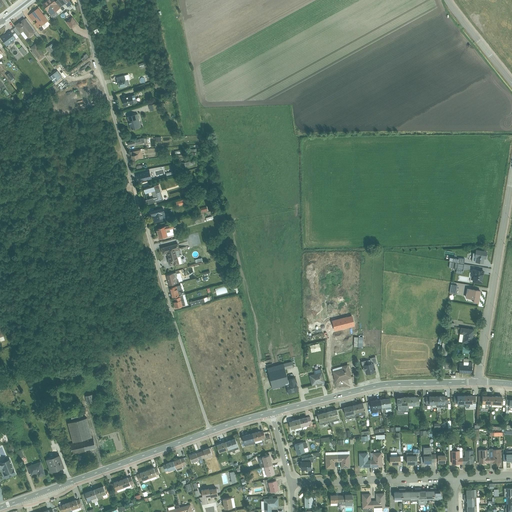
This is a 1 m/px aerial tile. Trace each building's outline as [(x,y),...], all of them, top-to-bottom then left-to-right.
[(56,12),(60,8),(62,6),(58,0),(57,0),(55,2),(53,0),(47,0),(42,4),(51,16),(53,19),(58,15),(58,14),(56,12)] [(58,0),(62,6),(65,10),(72,4),(69,1),(70,0),(58,0)] [(41,27),(48,22),(38,9),(31,14),(37,22),(34,24),(38,29),(39,28),(41,32),(44,30),(41,27)] [(78,24),(72,17),(69,20),(74,27),(78,24)] [(28,39),(35,34),(24,20),(15,26),(25,40),(28,38),(28,39)] [(74,27),(69,20),(66,22),(71,29),(74,27)] [(14,41),(18,38),(15,33),(13,35),(10,31),(10,32),(6,34),(7,35),(5,36),(4,35),(0,38),(7,47),(10,44),(11,44),(14,42),(14,41)] [(45,56),(36,44),(30,48),(32,52),(31,53),(35,58),(37,57),(39,60),(45,56)] [(54,54),(58,51),(52,44),(48,47),(52,52),(54,54)] [(22,47),(18,50),(24,56),(27,54),(22,47)] [(62,77),(57,71),(49,77),(54,83),(62,77)] [(14,79),(9,73),(6,76),(10,81),(11,82),(14,80),(13,79),(14,79)] [(119,88),(127,86),(130,85),(128,80),(130,80),(128,75),(117,78),(119,88)] [(124,106),(137,103),(136,99),(135,99),(134,96),(132,96),(122,99),(124,106)] [(164,106),(163,103),(156,105),(156,104),(149,106),(150,111),(157,110),(157,108),(164,106)] [(131,130),(141,128),(138,114),(127,117),(131,130)] [(141,144),(144,143),(144,144),(148,144),(146,139),(143,139),(134,141),(127,142),(128,147),(141,144)] [(132,160),(143,158),(141,151),(130,153),(132,160)] [(137,183),(151,179),(150,172),(136,175),(136,178),(137,183)] [(148,205),(163,200),(158,185),(144,190),(145,194),(155,191),(156,198),(147,201),(148,205)] [(166,220),(163,208),(150,212),(151,216),(153,216),(155,223),(166,220)] [(174,229),(173,225),(156,229),(159,239),(174,235),(173,229),(174,229)] [(180,250),(178,244),(161,249),(163,254),(167,253),(169,259),(168,260),(169,264),(173,263),(174,267),(179,265),(179,264),(182,264),(178,251),(180,250)] [(483,264),(484,256),(486,256),(487,252),(476,251),(475,253),(473,253),(472,262),(483,264)] [(464,264),(458,263),(455,263),(454,270),(457,270),(456,272),(463,273),(464,264)] [(472,282),(481,284),(483,272),(472,270),(471,276),(473,276),(472,282)] [(169,286),(183,282),(180,273),(177,274),(176,273),(166,276),(169,286)] [(174,297),(180,295),(179,292),(182,291),(180,285),(176,286),(169,288),(172,298),(174,297)] [(216,296),(227,293),(226,287),(215,289),(216,296)] [(473,303),(478,303),(480,292),(467,289),(465,298),(473,300),(473,303)] [(175,308),(188,305),(185,294),(180,295),(174,297),(175,302),(173,302),(175,308)] [(212,297),(190,302),(191,306),(213,301),(212,297)] [(462,343),(472,344),(474,330),(461,328),(460,334),(459,342),(462,343)] [(319,344),(309,345),(310,353),(320,352),(319,344)] [(445,369),(444,369),(444,371),(451,371),(452,357),(446,357),(445,362),(443,362),(443,366),(445,366),(445,369)] [(374,365),(377,364),(376,358),(370,359),(371,364),(368,365),(367,361),(362,362),(364,372),(365,372),(366,375),(376,372),(374,365)] [(293,367),(291,362),(267,368),(272,389),(286,385),(288,392),(293,391),(294,393),(298,391),(297,386),(298,386),(297,382),(296,382),(295,378),(287,379),(285,369),(293,367)] [(459,373),(472,374),(472,363),(464,363),(463,363),(460,363),(459,373)] [(351,378),(348,365),(342,367),(332,370),(335,382),(339,381),(340,379),(341,379),(341,380),(351,378)] [(321,385),(325,384),(322,372),(309,375),(312,386),(321,383),(321,385)] [(93,394),(85,396),(87,404),(95,402),(93,394)] [(465,404),(465,396),(457,397),(454,397),(454,404),(458,404),(457,405),(465,404)] [(470,404),(476,404),(476,397),(472,397),(465,396),(465,404),(465,407),(470,407),(470,404)] [(492,407),(492,397),(482,396),(482,408),(485,408),(485,407),(492,408),(492,407)] [(437,408),(437,397),(429,397),(429,398),(426,398),(426,405),(429,405),(432,405),(432,408),(437,408)] [(437,408),(445,407),(445,408),(448,408),(447,397),(444,397),(437,397),(437,408)] [(492,407),(501,408),(502,398),(492,397),(492,407)] [(382,413),(391,412),(390,398),(380,400),(381,408),(382,413)] [(408,406),(408,398),(401,398),(397,398),(398,411),(408,411),(408,406)] [(381,408),(380,400),(370,401),(372,412),(376,411),(376,409),(381,408)] [(359,416),(365,414),(363,403),(353,406),(356,416),(356,418),(359,417),(359,416)] [(356,416),(353,406),(344,408),(346,419),(356,416)] [(330,423),(339,420),(337,410),(327,412),(330,423)] [(330,423),(327,412),(317,415),(320,425),(330,423)] [(308,425),(312,424),(310,417),(307,418),(307,417),(299,419),(301,427),(308,425)] [(85,450),(95,448),(87,418),(79,420),(85,450)] [(301,427),(299,419),(292,421),(292,422),(289,422),(291,429),(295,428),(295,431),(302,429),(301,427)] [(85,451),(85,450),(79,420),(67,423),(73,443),(71,444),(73,454),(85,451)] [(370,431),(361,432),(362,436),(369,435),(374,434),(372,426),(369,427),(370,431)] [(483,429),(475,430),(475,433),(475,439),(479,439),(479,431),(483,431),(483,429)] [(261,439),(265,438),(263,431),(260,432),(253,434),(255,443),(262,442),(261,439)] [(255,443),(253,434),(245,436),(242,437),(245,446),(255,444),(255,443)] [(229,452),(238,449),(235,439),(226,442),(228,450),(229,452)] [(297,454),(309,451),(308,447),(307,447),(306,441),(295,444),(297,454)] [(228,450),(226,442),(216,446),(219,453),(228,450)] [(19,445),(14,447),(19,459),(24,457),(19,445)] [(202,459),(212,455),(210,448),(203,451),(200,452),(202,459)] [(490,463),(500,463),(500,449),(493,450),(493,448),(489,448),(489,450),(490,463)] [(463,464),(473,463),(473,450),(465,451),(465,457),(463,458),(463,464)] [(490,463),(489,450),(479,450),(479,463),(490,463)] [(463,464),(463,458),(462,451),(451,451),(452,464),(463,464)] [(202,459),(200,452),(196,454),(196,453),(189,455),(192,463),(198,460),(200,464),(204,463),(202,459)] [(338,462),(337,452),(325,452),(326,469),(334,468),(334,462),(338,462)] [(341,468),(349,468),(349,454),(344,454),(344,452),(337,452),(338,462),(341,462),(341,468)] [(370,467),(382,467),(381,452),(373,453),(373,460),(370,460),(370,467)] [(390,464),(400,464),(400,456),(397,456),(397,452),(390,453),(390,456),(390,464)] [(407,464),(417,463),(416,453),(413,453),(413,452),(407,452),(407,464)] [(370,467),(370,460),(368,460),(368,453),(359,453),(360,467),(370,467)] [(424,463),(431,463),(431,462),(434,462),(434,454),(431,454),(431,453),(423,453),(424,463)] [(438,463),(445,462),(445,455),(438,455),(438,454),(434,454),(434,462),(438,461),(438,463)] [(51,472),(64,468),(59,455),(46,460),(51,472)] [(260,467),(261,467),(272,465),(269,455),(258,458),(260,467)] [(301,469),(311,469),(311,462),(313,461),(313,457),(301,459),(302,462),(301,462),(301,469)] [(182,466),(186,465),(183,458),(180,459),(173,461),(176,469),(177,471),(183,469),(182,466)] [(6,478),(15,474),(13,468),(14,468),(10,459),(0,462),(0,471),(2,471),(4,476),(5,475),(6,478)] [(176,469),(173,461),(166,464),(163,465),(165,472),(169,471),(176,469)] [(39,477),(45,474),(40,462),(27,466),(31,475),(37,473),(39,477)] [(264,477),(274,474),(272,465),(261,467),(264,477)] [(156,475),(160,474),(157,468),(154,469),(154,468),(147,471),(150,480),(150,481),(157,478),(156,476),(156,475)] [(150,480),(147,471),(140,473),(140,474),(137,475),(139,482),(142,481),(143,481),(144,482),(150,480)] [(129,485),(133,484),(131,477),(128,478),(127,478),(120,480),(124,490),(130,488),(129,485)] [(124,490),(120,480),(114,483),(110,485),(114,494),(118,493),(118,492),(124,490)] [(268,493),(278,490),(276,480),(266,483),(268,493)] [(98,500),(108,496),(107,493),(106,494),(103,486),(94,490),(98,500)] [(210,497),(218,495),(216,488),(209,490),(209,488),(201,490),(202,497),(210,496),(210,497)] [(410,502),(418,501),(418,489),(415,489),(415,488),(415,489),(415,491),(410,492),(410,491),(410,501),(410,502)] [(426,505),(426,500),(426,491),(425,491),(421,491),(421,488),(420,488),(420,489),(418,489),(418,501),(418,505),(426,505)] [(434,500),(433,488),(431,488),(430,488),(430,491),(426,491),(426,500),(434,500)] [(434,500),(442,499),(441,490),(441,491),(436,491),(436,488),(433,488),(434,500)] [(395,501),(402,501),(402,489),(399,489),(399,492),(394,492),(394,499),(395,499),(395,501)] [(410,501),(410,491),(410,492),(405,492),(405,489),(402,489),(402,501),(410,501)] [(98,500),(94,490),(85,493),(86,496),(85,497),(87,504),(92,502),(93,502),(97,501),(98,500)] [(464,495),(464,498),(476,498),(476,490),(466,490),(467,490),(467,495),(464,495)] [(382,508),(384,508),(384,493),(376,494),(376,500),(373,500),(374,511),(382,511),(382,508)] [(374,511),(373,500),(370,500),(370,494),(362,494),(363,511),(374,511)] [(341,502),(341,496),(338,496),(338,495),(330,495),(331,505),(338,505),(338,503),(341,502)] [(345,506),(352,506),(352,495),(345,495),(341,496),(341,502),(341,505),(345,505),(345,506)] [(225,509),(233,508),(231,498),(223,499),(225,509)] [(261,510),(272,510),(272,507),(278,507),(278,498),(263,499),(263,501),(261,501),(261,510)] [(467,506),(479,505),(479,502),(480,502),(480,498),(476,498),(464,498),(464,501),(467,501),(467,506)] [(75,511),(79,510),(78,507),(82,506),(79,499),(76,500),(69,503),(72,511),(75,511)] [(72,511),(69,503),(62,505),(62,506),(59,507),(60,511),(72,511)]
